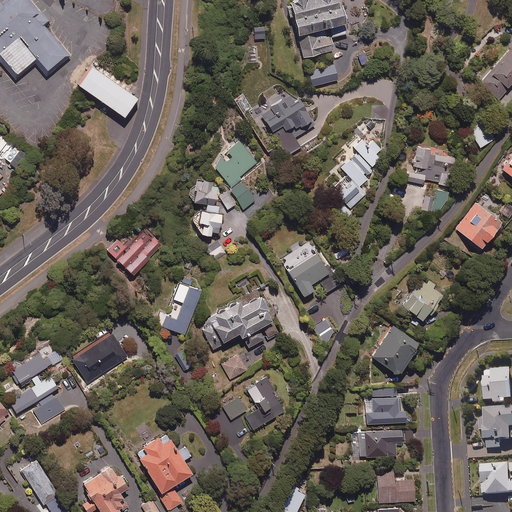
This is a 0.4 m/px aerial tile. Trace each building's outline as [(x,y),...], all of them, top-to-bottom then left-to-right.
[(48,19),(31,0),(4,0),(2,2),(0,0),(0,60),(15,78),(34,61),(45,74),(69,53),(43,23),(48,19)] [(285,4),(288,18),(293,17),(301,55),(333,48),(330,35),(345,31),(342,19),(345,18),(341,1),(338,2),(337,0),(289,0),(291,3),(285,4)] [(264,37),(264,24),(254,24),(254,37),(264,37)] [(511,82),(511,50),(509,48),(489,70),(498,78),(489,88),(499,97),(509,86),(511,82)] [(365,51),(357,53),(361,65),(368,63),(365,51)] [(135,94),(89,62),(76,80),(122,112),(135,94)] [(337,78),(334,64),(308,70),(312,84),(337,78)] [(262,112),(272,128),(288,154),(301,146),(295,136),(307,128),(303,122),(311,118),(298,96),(293,99),(286,88),(252,108),(257,115),(262,112)] [(242,92),(234,98),(243,111),(251,106),(242,92)] [(469,127),(480,147),(495,138),(482,119),(469,127)] [(358,150),(355,153),(369,168),(370,166),(379,157),(375,153),(381,148),(372,139),(367,143),(361,137),(353,144),(358,150)] [(242,178),(239,175),(257,161),(238,139),(211,161),(230,183),(232,186),(242,178)] [(434,148),(418,145),(413,167),(408,166),(405,179),(423,183),(424,178),(445,182),(447,174),(450,175),(454,157),(433,153),(434,148)] [(369,168),(355,153),(354,152),(340,165),(346,172),(359,185),(367,177),(366,175),(371,170),(369,168)] [(511,152),(502,166),(511,173),(511,152)] [(359,185),(346,172),(331,187),(350,207),(366,192),(359,185)] [(213,203),(216,189),(206,187),(208,178),(196,176),(195,184),(193,184),(192,185),(191,185),(190,186),(189,187),(188,189),(188,190),(188,191),(188,193),(188,194),(188,195),(189,196),(190,197),(191,198),(192,199),(207,202),(206,204),(206,207),(200,206),(193,211),(192,218),(200,230),(209,232),(210,229),(217,230),(220,211),(218,210),(219,204),(213,203)] [(255,199),(242,180),(230,188),(243,207),(255,199)] [(269,195),(259,185),(253,191),(263,201),(269,195)] [(234,203),(226,189),(219,193),(227,207),(234,203)] [(434,195),(429,194),(399,190),(397,205),(427,209),(438,210),(446,201),(448,191),(435,190),(434,195)] [(500,220),(476,201),(455,227),(471,239),(480,246),(500,220)] [(511,210),(511,206),(504,202),(500,209),(510,215),(511,210)] [(146,227),(127,246),(118,237),(106,248),(117,259),(127,269),(158,239),(146,227)] [(226,252),(221,245),(210,252),(215,260),(226,252)] [(347,250),(343,245),(334,253),(338,258),(347,250)] [(327,272),(314,252),(286,270),(302,296),(313,290),(309,284),(327,272)] [(193,262),(183,259),(181,265),(191,268),(193,262)] [(172,297),(166,313),(162,325),(184,333),(200,290),(190,286),(192,280),(180,275),(172,297)] [(429,281),(424,287),(418,283),(402,307),(422,320),(426,313),(429,315),(443,296),(432,288),(435,285),(429,281)] [(209,327),(202,331),(213,350),(226,342),(225,340),(239,332),(248,348),(266,338),(269,343),(281,336),(267,311),(269,310),(257,289),(238,300),(205,319),(209,327)] [(313,327),(324,344),(333,330),(326,319),(313,327)] [(419,343),(394,326),(373,357),(394,372),(400,371),(419,343)] [(127,356),(111,331),(71,357),(87,382),(127,356)] [(196,362),(185,345),(173,352),(184,369),(196,362)] [(63,358),(57,348),(47,354),(53,364),(63,358)] [(43,358),(39,352),(9,370),(17,382),(50,362),(46,356),(43,358)] [(246,368),(237,352),(221,362),(230,378),(246,368)] [(511,398),(511,380),(511,368),(483,370),(485,400),(494,400),(494,403),(506,402),(506,399),(511,398)] [(36,375),(31,378),(35,384),(9,399),(15,411),(57,386),(50,375),(40,380),(36,375)] [(274,389),(266,376),(247,388),(258,407),(244,415),(252,428),(283,409),(272,390),(274,389)] [(404,408),(401,409),(400,395),(397,395),(397,386),(372,388),(373,398),(364,399),(366,423),(405,420),(404,408)] [(54,397),(52,392),(37,401),(39,405),(33,409),(42,423),(65,409),(57,395),(54,397)] [(246,409),(238,395),(222,405),(230,418),(246,409)] [(511,439),(511,406),(484,408),(484,419),(480,419),(480,431),(486,431),(487,448),(501,447),(500,439),(511,439)] [(413,429),(364,430),(364,443),(359,443),(359,456),(396,454),(395,444),(401,443),(401,439),(413,439),(413,429)] [(162,438),(159,432),(140,443),(145,451),(137,456),(151,479),(162,496),(159,498),(167,511),(180,511),(176,506),(184,501),(174,484),(196,470),(187,456),(190,454),(184,444),(178,447),(170,434),(162,438)] [(70,511),(36,459),(20,469),(41,502),(44,500),(51,511),(70,511)] [(120,511),(119,510),(128,504),(127,503),(132,500),(124,487),(127,485),(119,472),(116,474),(109,463),(80,482),(90,498),(82,503),(87,511),(97,506),(101,511),(120,511)] [(511,492),(511,463),(481,465),(483,494),(511,492)] [(393,471),(376,472),(378,501),(414,499),(413,478),(394,479),(393,471)] [(297,489),(298,486),(287,481),(270,511),(294,511),(304,493),(297,489)]
